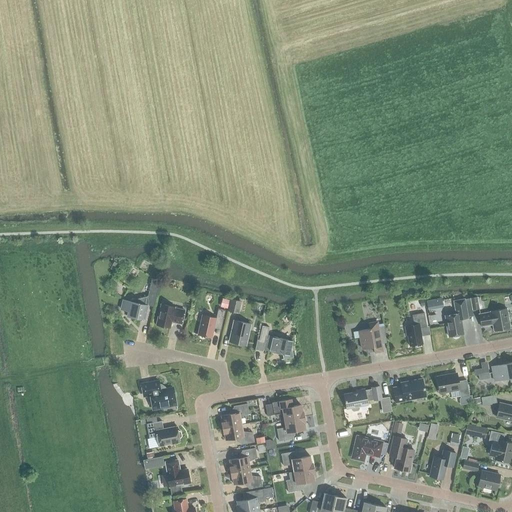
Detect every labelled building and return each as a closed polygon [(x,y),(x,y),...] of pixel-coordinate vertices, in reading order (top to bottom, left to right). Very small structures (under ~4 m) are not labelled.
[(152,279),(149,292),(156,294),(159,280),(152,279)] [(144,320),(145,320),(144,320),(148,301),(147,296),(130,301),(130,302),(123,300),(121,310),(128,312),(127,316),(144,320)] [(479,309),(476,297),(470,298),(472,310),(479,309)] [(441,298),(426,301),(428,310),(442,307),(441,298)] [(227,309),(229,300),(222,299),(220,307),(227,309)] [(227,311),(239,313),(241,302),(230,299),(229,300),(227,309),(227,311)] [(459,335),(463,334),(460,319),(467,318),(464,300),(453,301),(456,314),(445,316),(448,337),(453,336),(454,338),(455,338),(457,338),(458,337),(459,335)] [(181,324),(184,311),(174,308),(160,304),(156,325),(169,328),(171,322),(181,324)] [(202,316),(197,335),(211,338),(214,324),(221,326),(225,310),(218,309),(215,319),(202,316)] [(492,325),(493,331),(510,328),(506,309),(490,312),(478,314),(481,327),(492,325)] [(426,327),(424,313),(416,314),(417,318),(412,319),(413,325),(404,327),(406,336),(407,336),(409,346),(414,346),(416,346),(416,345),(422,344),(419,328),(426,327)] [(231,329),(229,342),(245,346),(248,333),(247,333),(249,324),(235,321),(233,330),(231,329)] [(369,329),(353,332),(354,339),(360,338),(362,350),(373,348),(374,353),(382,351),(381,344),(378,327),(377,325),(377,322),(368,324),(369,329)] [(291,346),(292,341),(267,336),(269,328),(262,326),(259,340),(265,342),(263,350),(282,354),(283,359),(281,359),(281,360),(293,358),(291,346)] [(511,362),(491,367),(494,381),(509,378),(510,383),(511,382),(511,362)] [(445,377),(436,378),(439,392),(444,391),(445,393),(454,391),(453,389),(459,388),(461,398),(459,399),(460,405),(470,403),(471,399),(471,396),(468,396),(466,380),(458,382),(457,375),(450,376),(450,374),(444,375),(445,377)] [(414,380),(407,381),(407,382),(400,383),(401,387),(392,388),(395,403),(404,401),(425,397),(424,389),(424,387),(423,387),(422,379),(414,381),(414,380)] [(159,388),(158,381),(141,384),(143,396),(150,395),(152,409),(176,405),(172,388),(162,390),(159,388)] [(346,409),(351,408),(351,410),(353,412),(358,411),(359,409),(359,407),(367,405),(366,401),(373,400),(373,401),(381,399),(379,386),(371,388),(371,389),(364,390),(364,389),(356,391),(356,392),(343,394),(346,409)] [(496,404),(495,395),(481,397),(482,406),(496,404)] [(282,413),(284,420),(303,417),(302,412),(301,412),(300,405),(293,406),(291,399),(271,403),(272,404),(265,405),(267,416),(282,413)] [(391,412),(389,401),(380,403),(382,413),(391,412)] [(221,423),(222,428),(241,425),(240,417),(248,413),(247,404),(233,406),(234,413),(220,416),(222,423),(221,423)] [(511,406),(499,404),(496,417),(511,420),(511,406)] [(303,417),(284,420),(285,428),(276,429),(278,441),(292,439),(291,432),(305,429),(303,422),(304,422),(303,417)] [(177,431),(176,427),(163,429),(161,421),(146,424),(149,439),(157,437),(158,447),(179,443),(179,438),(180,438),(181,436),(180,432),(179,431),(177,431)] [(394,422),(392,432),(401,434),(403,424),(394,422)] [(436,431),(437,425),(430,423),(429,430),(436,431)] [(464,434),(484,438),(487,428),(466,424),(464,434)] [(241,425),(222,428),(223,434),(224,433),(225,440),(239,438),(240,445),(254,442),(252,433),(243,432),(241,425)] [(488,456),(495,458),(495,459),(508,463),(511,446),(511,443),(503,441),(504,435),(491,431),(488,443),(491,444),(488,456)] [(396,458),(394,468),(408,472),(413,450),(404,448),(406,439),(393,436),(389,456),(396,458)] [(379,457),(382,442),(361,437),(355,441),(353,451),(354,451),(353,459),(360,460),(364,458),(365,454),(379,457)] [(457,447),(459,440),(451,438),(449,446),(457,447)] [(229,467),(230,472),(249,469),(248,462),(257,458),(255,448),(241,451),(242,458),(229,460),(230,467),(229,467)] [(441,459),(433,457),(429,476),(442,479),(445,465),(452,467),(455,453),(443,450),(441,459)] [(292,465),(293,472),(313,468),(312,463),(311,463),(310,456),(296,459),(295,452),(281,454),(283,466),(292,465)] [(154,458),(155,467),(164,466),(162,457),(154,458)] [(169,487),(170,487),(172,495),(181,493),(180,485),(190,484),(187,469),(179,471),(177,460),(165,462),(167,473),(166,473),(169,487)] [(462,468),(476,472),(478,463),(464,460),(462,468)] [(313,468),(293,472),(294,479),(285,481),(288,492),(301,490),(300,483),(314,480),(313,474),(314,473),(313,468)] [(249,469),(230,472),(231,478),(232,478),(233,484),(247,482),(248,489),(262,487),(260,477),(251,476),(249,469)] [(481,471),(478,486),(479,486),(496,490),(497,486),(499,486),(500,480),(498,479),(499,475),(481,471)] [(271,488),(248,492),(250,499),(237,502),(237,506),(236,506),(237,511),(249,511),(259,510),(257,503),(265,501),(265,498),(269,497),(269,498),(273,497),(271,488)] [(324,494),(322,503),(320,504),(311,502),(309,511),(330,511),(335,496),(323,493),(323,494),(324,494)] [(351,511),(352,511),(345,510),(343,508),(345,499),(346,499),(335,496),(330,511),(351,511)] [(279,511),(289,511),(289,506),(285,506),(285,497),(279,498),(279,511)] [(187,509),(186,499),(173,502),(175,511),(174,511),(173,511),(194,511),(194,508),(187,509)] [(351,511),(372,511),(374,505),(363,502),(363,503),(361,511),(360,511),(355,511),(352,511),(351,511)]
